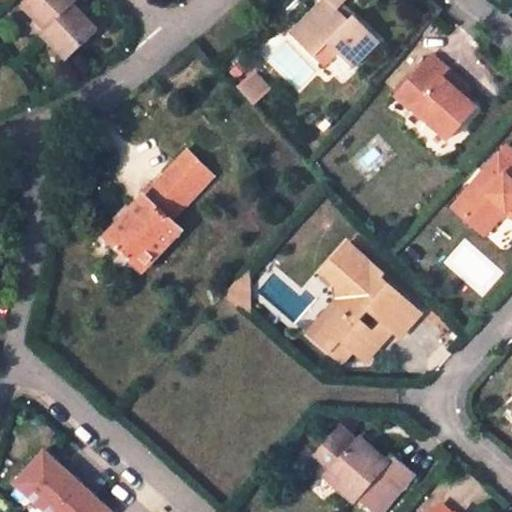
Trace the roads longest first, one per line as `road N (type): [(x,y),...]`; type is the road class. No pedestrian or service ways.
road 1 (residential): [(10,349),(194,511)]
road 2 (residential): [(511,476),(438,411),(446,365),(511,290)]
road 3 (residential): [(35,129),(36,241),(10,349)]
road 4 (residential): [(167,32),(35,129)]
